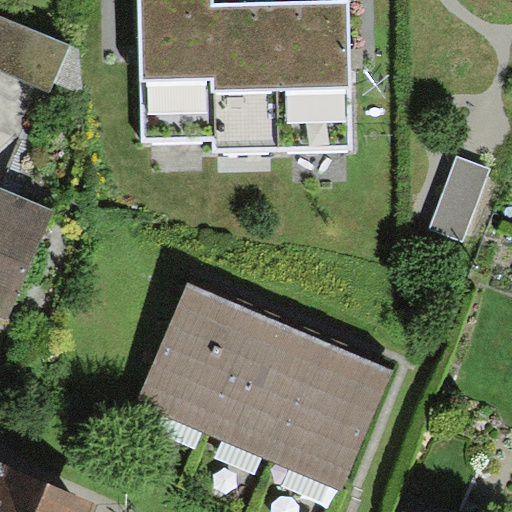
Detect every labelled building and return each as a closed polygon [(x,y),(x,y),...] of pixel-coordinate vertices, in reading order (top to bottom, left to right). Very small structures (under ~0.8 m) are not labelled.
[(207,0),(135,0),(137,51),(140,144),(211,142),(212,152),(347,148),(345,57),(343,5),(267,7),(208,9),(207,0)] [(70,44),(0,14),(0,104),(38,120),(70,44)] [(491,168),(457,155),(429,230),(463,243),(491,168)] [(38,216),(0,200),(0,309),(38,216)] [(394,367),(187,280),(138,394),(345,481),(394,367)] [(78,511),(0,480),(0,511),(78,511)]
